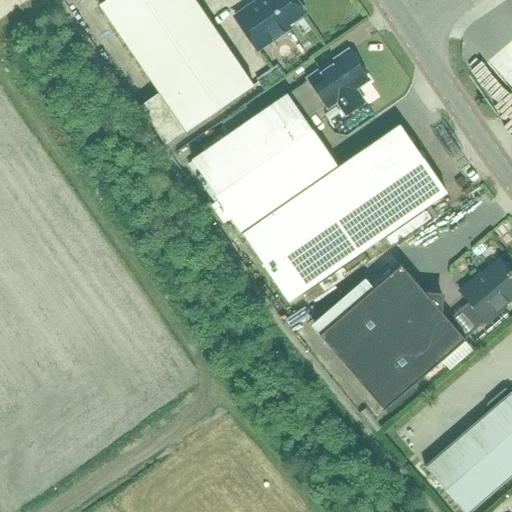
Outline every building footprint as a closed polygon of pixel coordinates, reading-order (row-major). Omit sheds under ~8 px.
[(194,0),(108,0),(100,6),(113,25),(175,116),(186,133),(254,87),(194,0)] [(304,14),(293,0),(260,0),(235,17),(258,50),(287,30),(288,25),(304,14)] [(476,31),(466,36),(479,57),(488,52),(476,31)] [(364,102),(355,89),(368,80),(348,51),(308,79),(309,80),(192,160),(289,302),(446,194),(400,126),(338,169),(304,120),(335,98),(346,115),(364,102)] [(251,78),(257,90),(279,79),(272,67),(251,78)] [(511,298),(511,274),(499,260),(476,280),(475,278),(459,291),(475,309),(468,315),(479,327),(485,321),(487,323),(504,308),(503,306),(511,298)] [(385,411),(466,341),(441,313),(442,296),(426,295),(401,267),(320,337),(385,411)] [(325,318),(306,333),(311,339),(330,324),(325,318)] [(511,390),(505,390),(493,401),(493,408),(424,467),(463,511),(471,511),(511,477),(511,390)]
